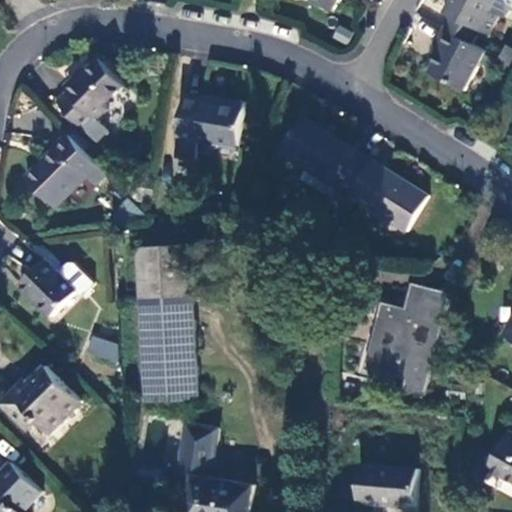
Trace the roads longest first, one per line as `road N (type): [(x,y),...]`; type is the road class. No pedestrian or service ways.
road 1 (residential): [(348,87),(245,44),(107,18),(58,23),(38,34),(0,86)]
road 2 (residential): [(511,203),(348,87)]
